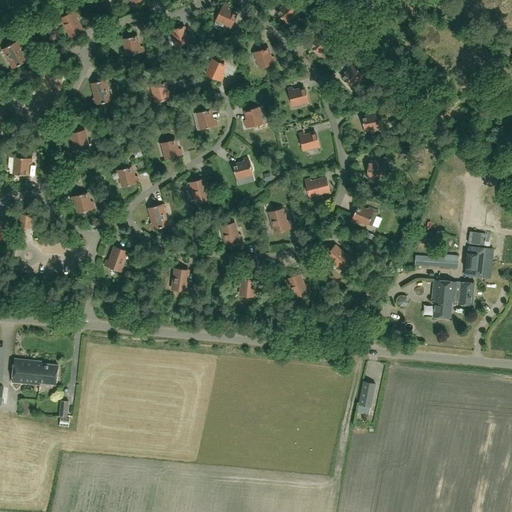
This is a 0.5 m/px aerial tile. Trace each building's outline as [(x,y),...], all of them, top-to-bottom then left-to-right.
[(284,0),(283,2),(286,5),(277,13),(286,21),(291,16),(293,16),(296,12),(296,11),(297,10),(287,0),(284,0)] [(232,26),(236,15),(226,10),(228,6),(224,4),(221,10),(219,10),(217,15),(217,17),(217,19),(215,23),(222,26),(224,25),(226,23),(232,26)] [(72,36),(82,31),(75,17),(78,15),(76,10),(62,18),(72,36)] [(183,27),(172,30),(176,46),(178,45),(180,46),(184,45),(185,43),(192,41),(190,37),(186,38),(183,27)] [(315,34),(319,37),(310,46),(319,54),(330,42),(329,41),(329,39),(325,35),(323,36),(319,31),(315,34)] [(143,46),(139,47),(136,36),(124,39),(129,55),(131,54),(132,55),(137,54),(138,52),(144,51),(143,46)] [(23,49),(21,45),(18,41),(12,44),(10,43),(6,45),(5,47),(4,48),(14,67),(24,62),(19,51),(23,49)] [(267,48),(256,52),(261,67),(263,67),(264,68),(269,66),(270,65),(276,63),(275,58),(270,60),(267,48)] [(219,75),(224,65),(214,60),(207,75),(209,75),(209,77),(214,79),(216,79),(222,81),(224,77),(219,75)] [(342,78),(350,86),(362,74),(351,63),(347,66),(351,69),(342,78)] [(107,101),(109,101),(104,80),(93,83),(96,98),(92,99),(93,105),(100,103),(101,104),(106,103),(107,101)] [(157,102),(172,97),(171,93),(167,94),(164,83),(153,86),(157,102)] [(292,87),(288,88),(292,104),(308,100),(305,89),(293,92),(292,87)] [(30,108),(36,113),(41,109),(35,103),(30,108)] [(257,108),(246,111),(249,121),(244,122),(246,128),(261,124),(257,108)] [(198,113),(202,128),(218,124),(217,120),(212,121),(209,110),(198,113)] [(362,118),(365,129),(381,126),(377,110),(373,111),(374,115),(362,118)] [(74,133),(68,134),(69,139),(73,138),(76,149),(87,146),(83,130),(82,131),(80,130),(75,131),(74,133)] [(299,133),(303,149),(319,144),(316,133),(304,136),(303,132),(299,133)] [(174,140),(163,143),(167,159),(183,155),(181,150),(177,151),(174,140)] [(18,158),(16,157),(15,174),(26,175),(27,163),(32,163),(32,159),(26,158),(25,157),(20,156),(18,158)] [(251,164),(249,163),(248,157),(243,158),(245,163),(233,166),(236,177),(252,173),(252,171),(252,169),(251,164)] [(380,163),(368,162),(368,174),(388,175),(389,173),(390,172),(390,167),(389,165),(389,159),(380,159),(380,163)] [(119,170),(123,186),(139,182),(138,177),(133,178),(130,167),(119,170)] [(310,178),(305,180),(307,187),(304,188),(306,193),(308,192),(309,195),(329,190),(326,179),(312,183),(310,178)] [(203,179),(191,182),(197,203),(199,202),(200,203),(205,202),(206,200),(212,198),(211,193),(207,194),(203,179)] [(86,193),(75,196),(79,212),(81,211),(83,212),(88,211),(88,210),(95,208),(94,203),(89,205),(86,193)] [(161,205),(150,208),(154,223),(149,224),(151,229),(166,225),(161,205)] [(368,211),(357,207),(353,218),(372,226),(378,211),(370,207),(368,211)] [(285,224),(282,209),(270,212),(276,232),(278,232),(279,233),(284,231),(285,230),(291,228),(290,223),(285,224)] [(31,228),(32,215),(20,214),(19,226),(31,228)] [(233,223),(222,226),(228,246),(230,246),(231,247),(236,245),(237,244),(243,242),(242,236),(237,238),(233,223)] [(484,245),(486,233),(469,231),(468,243),(484,245)] [(493,235),(491,253),(500,254),(502,236),(493,235)] [(334,246),(327,255),(342,269),(344,267),(345,267),(349,264),(349,262),(353,257),(349,253),(346,256),(334,246)] [(465,274),(475,275),(481,276),(485,248),(467,246),(467,252),(465,269),(465,274)] [(116,247),(110,261),(106,260),(104,265),(119,271),(126,251),(116,247)] [(457,268),(458,256),(445,255),(445,258),(435,257),(435,253),(429,253),(429,256),(415,255),(415,265),(457,268)] [(188,270),(176,268),(173,289),(189,291),(190,286),(185,285),(188,270)] [(288,278),(296,298),(298,297),(299,298),(304,296),(305,294),(311,292),(308,286),(304,288),(298,274),(288,278)] [(254,280),(243,279),(241,295),(257,297),(258,292),(253,292),(254,280)] [(457,283),(457,282),(434,280),(432,299),(435,300),(434,316),(451,318),(453,301),(459,302),(458,304),(473,305),(475,283),(460,282),(460,283),(457,283)] [(14,359),(12,382),(39,385),(39,383),(56,384),(57,365),(41,363),(42,361),(14,359)] [(371,407),(375,384),(363,381),(359,404),(371,407)] [(59,416),(67,417),(69,401),(60,400),(59,416)]
